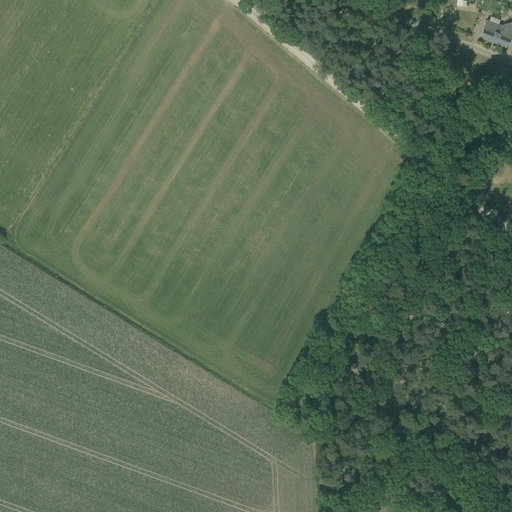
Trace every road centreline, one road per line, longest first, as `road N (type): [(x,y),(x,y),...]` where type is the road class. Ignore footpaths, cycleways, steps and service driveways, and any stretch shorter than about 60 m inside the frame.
road 1 (unclassified): [(511,232),(234,0)]
road 2 (track): [(511,309),(350,511)]
road 3 (unclassified): [(511,62),(355,0)]
